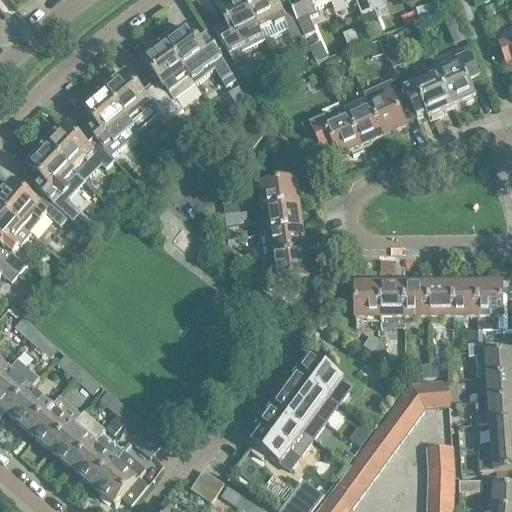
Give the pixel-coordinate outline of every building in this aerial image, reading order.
[(265,44),(243,0),(237,0),(227,5),(228,6),(219,10),(231,34),(220,41),(220,42),(221,41),(240,74),(247,70),(251,68),(243,55),(265,44)] [(243,0),(265,44),(289,31),(295,45),(305,40),(290,5),(278,10),(272,0),(243,0)] [(331,5),(328,0),(299,0),(290,5),(305,40),(317,35),(308,14),(331,5)] [(328,0),(331,5),(343,0),(346,0),(348,5),(357,1),(363,17),(374,13),(368,0),(328,0)] [(368,0),(374,13),(385,9),(381,0),(368,0)] [(486,9),(495,33),(505,29),(497,5),(486,9)] [(213,46),(213,45),(202,52),(186,30),(178,36),(177,35),(164,45),(193,83),(192,83),(197,90),(217,76),(222,85),(233,78),(213,46)] [(362,46),(356,33),(346,37),(352,50),(362,46)] [(407,66),(394,38),(381,42),(394,71),(407,66)] [(345,43),(334,47),(337,55),(348,51),(345,43)] [(386,57),(380,43),(369,48),(375,61),(386,57)] [(193,83),(164,45),(151,55),(151,56),(144,62),(159,83),(151,91),(176,120),(185,113),(178,105),(197,90),(192,83),(193,83)] [(443,68),(435,71),(452,110),(462,106),(463,108),(474,104),(473,101),(476,100),(469,85),(480,80),(468,50),(456,55),(458,61),(443,68)] [(342,78),(337,67),(327,71),(333,85),(342,78)] [(333,85),(327,71),(317,76),(321,88),(333,85)] [(442,115),(452,110),(435,71),(427,75),(428,78),(414,84),(415,87),(426,113),(429,120),(432,119),(433,121),(443,117),(442,115)] [(117,83),(104,94),(130,124),(137,132),(157,116),(166,128),(176,120),(151,91),(142,98),(124,77),(117,84),(117,83)] [(364,97),(370,109),(384,141),(385,141),(384,139),(393,135),(394,137),(407,131),(398,112),(402,110),(391,85),(364,97)] [(240,91),(229,97),(236,109),(247,102),(240,91)] [(130,124),(104,94),(91,104),(92,105),(84,111),(99,129),(91,138),(116,164),(127,154),(126,153),(124,154),(113,142),(120,136),(118,133),(130,124)] [(371,147),(384,141),(370,109),(348,119),(362,151),(363,151),(362,149),(371,145),(371,147)] [(362,151),(348,119),(343,110),(303,128),(314,155),(333,147),(339,161),(352,155),(352,154),(361,150),(361,151),(362,151)] [(253,153),(262,141),(245,127),(236,139),(253,153)] [(198,128),(188,135),(195,144),(204,137),(198,128)] [(116,164),(91,138),(82,147),(64,130),(58,137),(57,136),(46,148),(77,179),(80,181),(105,166),(108,169),(106,171),(107,172),(116,164)] [(77,179),(46,148),(34,160),(35,161),(28,168),(47,186),(39,195),(68,221),(76,211),(60,196),(66,189),(66,190),(77,179)] [(261,188),(265,213),(300,208),(299,207),(298,207),(297,198),(298,198),(296,183),(261,188)] [(68,221),(39,195),(32,204),(11,186),(5,194),(4,193),(0,198),(0,211),(30,237),(47,217),(61,229),(68,221)] [(111,193),(102,203),(111,211),(120,202),(111,193)] [(224,207),(225,218),(241,216),(237,206),(224,207)] [(301,222),(300,208),(265,213),(268,237),(303,232),(303,231),(301,232),(300,222),(301,222)] [(30,237),(0,211),(0,260),(20,277),(28,267),(15,256),(21,249),(20,248),(30,237)] [(239,227),(241,216),(225,218),(226,228),(239,227)] [(303,233),(303,232),(268,237),(272,261),(306,256),(304,243),(303,243),(302,233),(303,233)] [(240,272),(239,260),(227,253),(226,254),(227,263),(240,272)] [(306,257),(306,256),(272,261),(275,286),(310,281),(308,267),(306,267),(305,257),(306,257)] [(253,258),(239,260),(240,272),(253,270),(253,258)] [(20,277),(0,260),(0,274),(12,286),(20,277)] [(478,321),(478,286),(464,286),(464,288),(454,288),(454,287),(454,321),(478,321)] [(478,286),(478,321),(478,333),(478,334),(482,334),(511,334),(511,291),(503,291),(503,286),(491,286),(491,288),(481,288),(481,286),(478,286)] [(381,322),(380,287),(380,288),(370,289),(370,287),(356,287),(356,322),(381,322)] [(405,322),(405,287),(391,287),(391,288),(381,288),(381,287),(380,287),(381,322),(405,322)] [(429,322),(429,287),(415,287),(415,288),(406,288),(406,287),(405,287),(405,322),(429,322)] [(454,321),(454,287),(440,287),(440,288),(430,288),(430,287),(429,287),(429,322),(454,321)] [(16,331),(23,337),(30,329),(23,323),(16,331)] [(40,338),(30,329),(23,337),(33,346),(40,338)] [(482,348),(482,334),(478,334),(478,333),(468,335),(469,349),(482,348)] [(51,347),(40,338),(33,346),(44,355),(51,347)] [(372,355),(381,342),(373,339),(365,350),(372,355)] [(388,350),(381,343),(381,342),(372,355),(380,361),(388,350)] [(51,361),(58,353),(51,347),(44,355),(51,361)] [(493,347),(482,348),(469,349),(469,360),(478,359),(477,358),(493,357),(493,347)] [(511,356),(493,357),(477,358),(478,359),(479,382),(488,381),(511,379),(511,356)] [(310,360),(304,369),(297,377),(297,378),(285,394),(284,394),(284,395),(272,412),(271,412),(259,429),(258,429),(258,430),(291,454),(291,453),(303,436),(304,436),(304,435),(316,419),(317,418),(329,401),(329,402),(330,401),(329,401),(342,384),(343,383),(310,359),(309,360),(310,360)] [(65,373),(72,366),(65,360),(59,368),(65,373)] [(0,384),(10,372),(0,363),(0,384)] [(434,380),(433,365),(422,368),(423,381),(434,380)] [(444,366),(433,365),(434,380),(445,380),(444,366)] [(76,383),(83,375),(72,366),(65,373),(76,383)] [(0,410),(8,418),(31,391),(10,372),(0,384),(0,410)] [(93,384),(83,375),(76,383),(86,392),(93,384)] [(511,379),(488,381),(490,405),(511,403),(511,379)] [(100,389),(93,384),(86,392),(93,397),(100,389)] [(448,384),(436,385),(438,412),(450,411),(448,384)] [(438,412),(436,385),(423,386),(425,413),(438,412)] [(425,413),(423,386),(412,387),(401,401),(420,415),(422,413),(425,413)] [(29,436),(52,409),(31,391),(8,418),(29,436)] [(108,410),(115,402),(108,396),(101,404),(108,410)] [(51,455),(74,428),(82,419),(60,400),(52,409),(29,436),(51,455)] [(420,415),(401,401),(394,411),(413,425),(420,415)] [(125,411),(115,402),(108,410),(118,419),(125,411)] [(511,403),(490,405),(491,428),(511,426),(511,403)] [(136,420),(125,411),(118,419),(129,428),(136,420)] [(413,425),(394,411),(388,420),(407,434),(413,425)] [(143,426),(136,420),(129,428),(136,434),(143,426)] [(407,434),(388,420),(381,430),(400,444),(407,434)] [(511,426),(491,428),(493,451),(511,450),(511,426)] [(363,427),(350,443),(360,450),(372,434),(363,427)] [(72,473),(95,446),(74,428),(51,455),(72,473)] [(165,445),(147,429),(139,438),(146,444),(157,454),(165,445)] [(400,444),(381,430),(374,439),(393,453),(400,444)] [(94,491),(124,455),(103,437),(95,446),(72,473),(94,491)] [(140,452),(146,444),(139,438),(133,446),(140,452)] [(393,453),(374,439),(367,449),(386,463),(393,453)] [(157,454),(146,444),(140,452),(151,461),(157,454)] [(386,463),(367,449),(361,458),(380,472),(386,463)] [(511,450),(493,451),(494,475),(511,473),(511,450)] [(427,453),(428,464),(453,463),(453,457),(452,451),(427,453)] [(345,452),(338,462),(349,470),(356,460),(345,452)] [(146,474),(124,455),(94,491),(115,510),(122,502),(132,510),(149,490),(139,482),(146,474)] [(380,472),(361,458),(353,468),(373,482),(380,472)] [(454,477),(453,463),(428,464),(429,476),(454,477)] [(309,468),(302,478),(296,486),(314,499),(327,481),(309,468)] [(373,482),(353,468),(347,477),(366,491),(373,482)] [(492,477),(490,470),(478,471),(478,478),(492,477)] [(224,488),(204,475),(197,485),(209,493),(217,498),(224,488)] [(454,477),(429,476),(428,488),(454,488),(454,477)] [(366,491),(347,477),(340,487),(359,501),(366,491)] [(204,501),(209,493),(197,485),(192,493),(198,497),(204,501)] [(482,485),(460,485),(460,497),(483,497),(482,485)] [(359,501),(340,487),(332,496),(353,510),(359,501)] [(454,500),(454,488),(428,488),(428,500),(454,500)] [(511,511),(511,490),(495,490),(493,511),(511,511)] [(230,505),(235,496),(228,491),(222,500),(230,505)] [(211,506),(217,498),(209,493),(204,501),(211,506)] [(314,511),(317,509),(297,493),(282,511),(314,511)] [(240,511),(241,511),(247,504),(235,496),(230,505),(240,511)] [(351,511),(353,510),(332,496),(325,506),(334,511),(351,511)] [(453,511),(454,500),(428,500),(428,511),(453,511)] [(174,511),(177,509),(167,502),(159,511),(174,511)]
